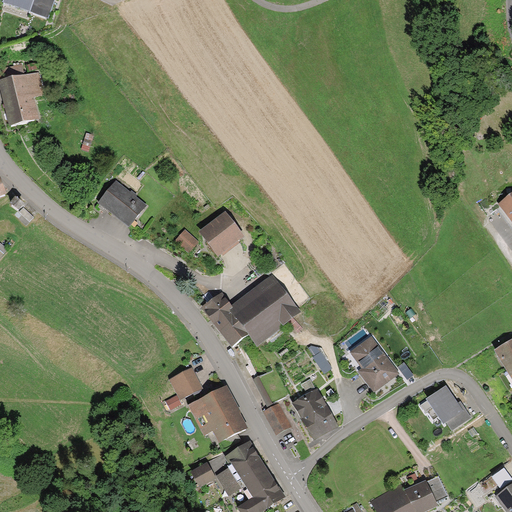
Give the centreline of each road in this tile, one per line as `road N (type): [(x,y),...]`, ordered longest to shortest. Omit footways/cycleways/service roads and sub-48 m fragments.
road 1 (tertiary): [(7,166),(176,298),(288,478)]
road 2 (residential): [(511,444),(464,379),(441,372),(288,478)]
